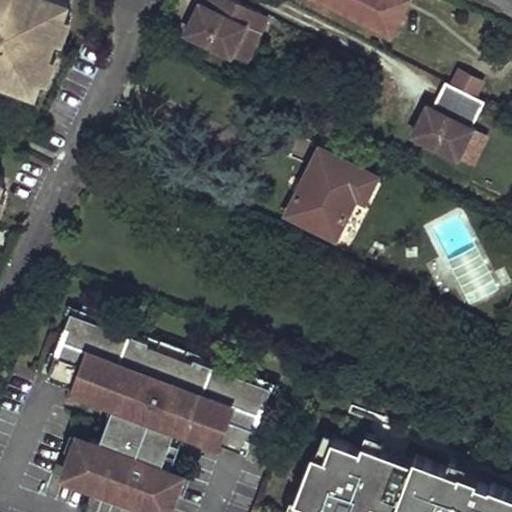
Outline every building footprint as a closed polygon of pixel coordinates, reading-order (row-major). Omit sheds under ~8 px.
[(73,0),(0,0),(0,70),(44,86),(73,0)] [(259,9),(241,0),(213,0),(211,4),(206,1),(196,21),(191,19),(187,28),(231,51),(246,23),(251,26),(253,21),(259,9)] [(200,0),(191,19),(196,21),(206,1),(211,4),(213,0),(200,0)] [(408,0),(314,0),(390,38),(408,0)] [(241,56),(264,12),(259,9),(253,21),(251,26),(246,23),(231,51),(241,56)] [(484,97),(445,77),(431,103),(421,124),(417,121),(412,130),(461,155),(476,126),(470,123),(484,97)] [(421,124),(431,103),(427,101),(417,121),(421,124)] [(471,160),(486,131),(476,126),(461,155),(471,160)] [(380,149),(336,127),(310,176),(306,174),(287,211),(337,237),(356,199),(364,203),(380,172),(371,168),(380,149)] [(0,171),(0,203),(10,175),(0,171)] [(246,450),(270,388),(249,379),(250,376),(194,355),(193,358),(148,340),(149,338),(93,317),(92,319),(71,311),(47,373),(85,388),(86,385),(116,397),(124,400),(119,413),(111,410),(100,440),(91,436),(89,442),(84,440),(66,464),(85,478),(100,483),(101,477),(134,490),(132,496),(146,501),(169,503),(172,473),(168,472),(170,466),(161,463),(173,433),(166,430),(171,418),(178,420),(209,433),(208,435),(246,450)] [(193,358),(194,355),(149,338),(148,340),(193,358)] [(111,410),(119,413),(124,400),(116,397),(111,410)] [(166,430),(173,433),(178,420),(171,418),(166,430)] [(66,464),(84,440),(77,437),(66,464)] [(371,511),(374,507),(387,511),(511,511),(511,494),(492,487),(491,490),(477,485),(479,481),(461,474),(460,476),(416,458),(414,464),(364,444),(361,452),(334,441),(326,460),(314,455),(295,502),(303,505),(300,511),(371,511)] [(66,464),(64,470),(85,478),(66,464)] [(180,477),(172,473),(169,503),(180,477)] [(101,477),(100,483),(132,496),(134,490),(101,477)] [(169,503),(146,501),(167,509),(169,503)]
